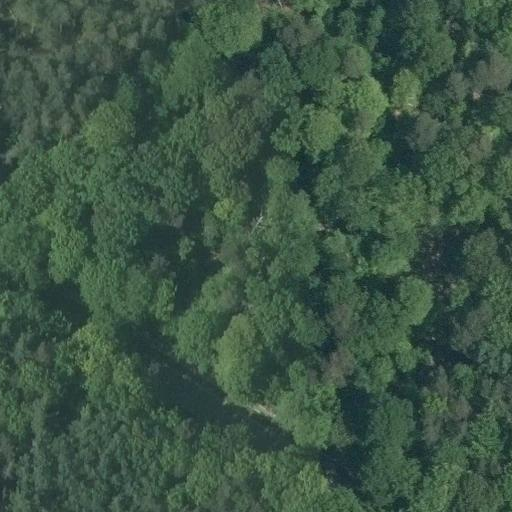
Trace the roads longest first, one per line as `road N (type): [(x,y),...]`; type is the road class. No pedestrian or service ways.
road 1 (secondary): [(368,511),(102,342),(0,291)]
road 2 (track): [(0,235),(246,0)]
